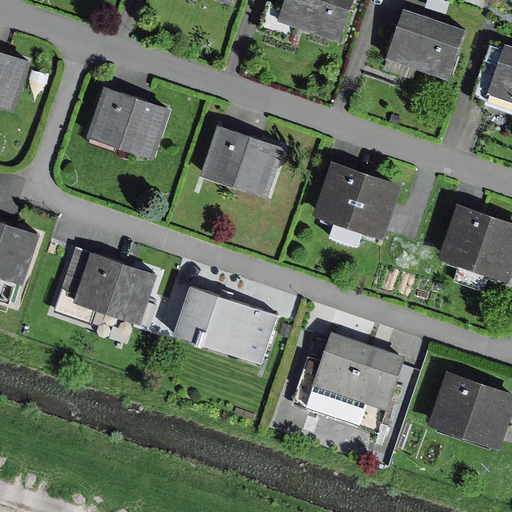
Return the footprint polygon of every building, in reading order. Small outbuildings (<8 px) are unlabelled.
[(354,0),(285,0),(278,23),(339,44),(354,0)] [(465,33),(403,11),(385,61),(447,83),(465,33)] [(511,48),(490,41),(472,102),(511,116),(511,48)] [(30,64),(0,53),(0,110),(13,115),(30,64)] [(169,112),(103,89),(86,140),(153,161),(169,112)] [(283,150),(217,128),(199,179),(266,202),(283,150)] [(401,188),(330,163),(312,219),(335,226),(330,238),(357,248),(361,235),(383,242),(401,188)] [(511,271),(511,224),(457,206),(438,262),(458,269),(453,283),(483,293),(487,279),(507,285),(511,271)] [(38,237),(0,223),(0,313),(6,315),(15,286),(21,288),(38,237)] [(156,276),(75,249),(55,313),(92,326),(96,313),(140,327),(156,276)] [(278,317),(188,288),(172,338),(261,368),(278,317)] [(405,359),(331,334),(320,362),(307,357),(291,406),(380,435),(405,359)] [(511,412),(511,395),(446,373),(426,428),(498,452),(511,412)]
